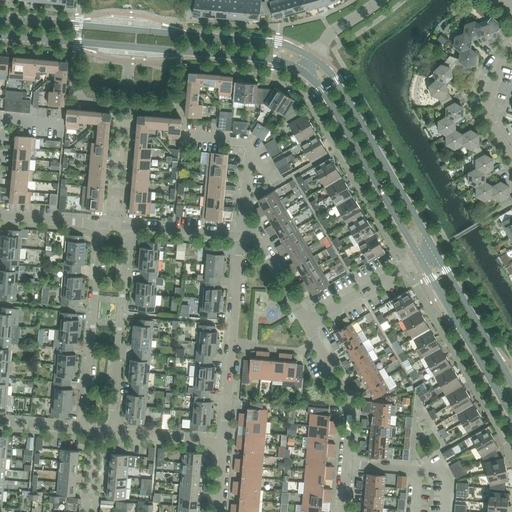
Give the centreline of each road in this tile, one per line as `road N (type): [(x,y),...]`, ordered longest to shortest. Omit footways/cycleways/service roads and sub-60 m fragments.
road 1 (tertiary): [(313,59),(279,43),(0,19)]
road 2 (tertiary): [(0,37),(276,60),(305,74)]
road 3 (tertiary): [(434,249),(338,82),(313,59)]
road 4 (tertiary): [(305,74),(419,257)]
road 5 (residential): [(226,442),(240,237)]
road 6 (residential): [(84,429),(99,225)]
road 7 (residential): [(115,431),(132,228)]
road 8 (residential): [(345,511),(353,409),(305,321)]
road 9 (tertiary): [(419,257),(511,417)]
road 10 (tertiary): [(511,381),(434,249)]
road 11 (residential): [(511,160),(483,110),(500,54),(511,43)]
road 12 (residential): [(305,321),(419,257)]
